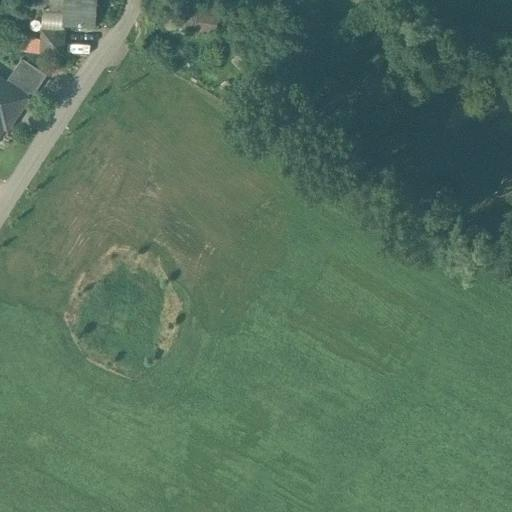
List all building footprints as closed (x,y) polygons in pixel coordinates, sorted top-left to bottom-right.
[(99,0),(51,0),(51,8),(70,9),(69,22),(97,27),(99,0)] [(41,31),(64,32),(69,33),(69,22),(70,9),(51,8),(43,7),(41,31)] [(64,32),(41,31),(41,39),(40,53),(63,55),(64,32)] [(22,50),(40,53),(41,39),(23,38),(22,50)] [(47,75),(22,58),(9,78),(30,92),(33,95),(47,75)] [(5,83),(0,79),(0,130),(3,125),(7,127),(27,97),(30,92),(9,78),(5,83)]
